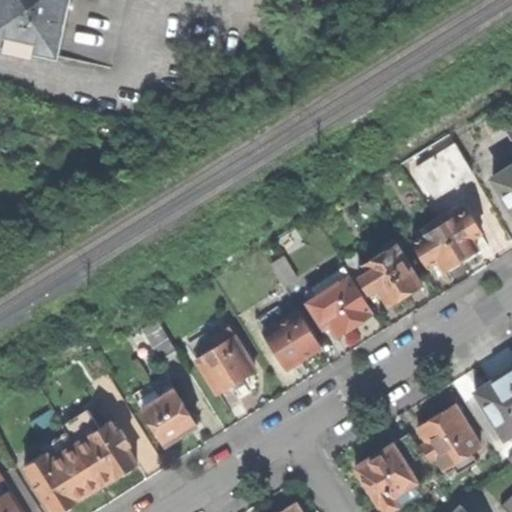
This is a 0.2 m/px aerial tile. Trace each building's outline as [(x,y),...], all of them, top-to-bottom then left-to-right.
[(0,0),(0,44),(59,57),(71,0),(0,0)] [(434,201),(473,176),(459,150),(418,176),(434,201)] [(511,168),(496,179),(511,204),(511,168)] [(467,209),(440,226),(460,259),(471,252),(477,249),(472,239),(481,233),(467,209)] [(413,243),(427,266),(436,261),(442,271),(449,267),(460,259),(440,226),(413,243)] [(341,263),(344,267),(362,296),(377,287),(388,304),(392,302),(393,304),(397,305),(401,302),(404,300),(405,297),(404,295),(420,284),(396,245),(363,265),(356,253),(341,263)] [(294,260),(303,275),(315,267),(306,252),(294,260)] [(284,287),(297,278),(284,257),(271,265),(284,287)] [(306,303),(323,329),(329,326),(336,337),(347,331),(373,314),(362,296),(344,267),(311,288),(316,296),(306,303)] [(263,332),(285,368),(298,360),(321,347),(298,310),(263,332)] [(162,362),(177,353),(160,326),(145,336),(162,362)] [(216,346),(195,359),(217,393),(236,382),(255,370),(250,363),(251,361),(245,352),(244,352),(228,327),(211,338),(216,346)] [(503,437),(511,431),(511,367),(493,380),(474,391),(503,437)] [(132,393),(164,445),(181,434),(196,424),(164,374),(132,393)] [(443,470),(479,447),(454,404),(431,419),(417,428),(443,470)] [(110,421),(73,444),(99,486),(124,470),(136,463),(126,447),(130,444),(121,429),(116,431),(110,421)] [(405,464),(422,453),(409,432),(354,466),(370,493),(377,505),(379,504),(384,511),(419,490),(415,482),(416,481),(405,464)] [(43,498),(52,511),(60,511),(70,506),(77,501),(78,500),(99,486),(73,444),(51,459),(47,452),(24,467),(35,485),(35,486),(42,498),(43,498)] [(0,511),(35,511),(39,510),(14,469),(1,477),(0,475),(0,511)] [(511,511),(511,495),(501,505),(508,511),(511,511)] [(279,511),(300,511),(295,503),(279,511)]
